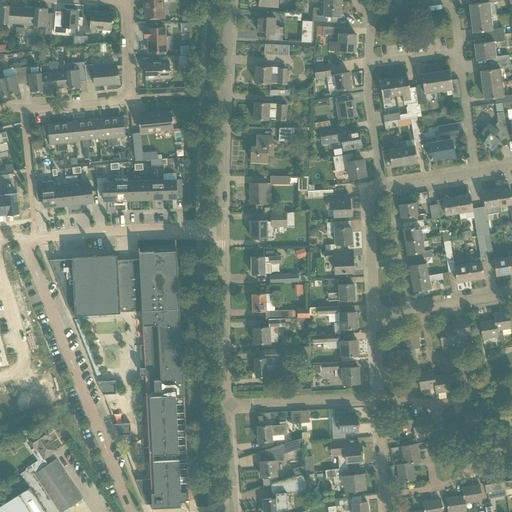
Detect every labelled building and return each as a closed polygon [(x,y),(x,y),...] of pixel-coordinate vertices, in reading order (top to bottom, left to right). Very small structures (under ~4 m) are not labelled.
[(143,0),(143,3),(145,3),(145,19),(164,18),(163,3),(167,3),(166,0),(143,0)] [(469,4),(471,18),(490,16),(497,15),(496,2),(499,1),(498,0),(481,0),(482,3),(469,4)] [(312,22),(317,22),(327,22),(327,16),(341,17),(341,2),(324,1),(323,9),(313,8),(312,22)] [(0,23),(7,24),(7,23),(8,7),(9,7),(9,6),(0,4),(0,23)] [(7,23),(21,24),(22,8),(9,7),(8,7),(7,23)] [(21,24),(34,25),(35,9),(22,8),(21,24)] [(34,25),(34,26),(44,27),(43,33),(51,34),(52,31),(53,17),(47,16),(47,11),(47,9),(45,8),(35,8),(35,9),(34,25)] [(182,19),(190,19),(190,9),(181,9),(182,19)] [(67,34),(68,27),(77,28),(77,26),(82,26),(83,18),(77,17),(78,11),(63,10),(62,17),(55,17),(53,33),(67,34)] [(83,15),(83,18),(82,26),(82,32),(90,33),(91,29),(102,29),(102,34),(110,35),(112,14),(97,12),(97,11),(94,11),(94,12),(91,12),(91,15),(83,15)] [(471,18),(473,33),(484,31),(484,37),(503,35),(502,28),(492,29),(490,16),(471,18)] [(276,25),(276,18),(266,17),(266,19),(258,19),(258,23),(257,23),(257,25),(258,25),(257,32),(265,32),(265,34),(270,34),(269,40),(282,41),(283,27),(279,27),(279,25),(276,25)] [(181,23),(181,32),(189,32),(189,23),(181,23)] [(315,35),(322,35),(330,36),(329,50),(345,51),(354,52),(355,35),(339,34),(339,28),(323,27),(316,27),(315,35)] [(170,36),(165,37),(165,28),(147,29),(147,30),(144,30),(144,38),(147,38),(148,52),(166,52),(166,50),(171,50),(170,36)] [(311,42),(311,29),(302,29),(302,42),(311,42)] [(485,43),(474,44),(476,60),(489,58),(490,64),(509,61),(509,55),(496,57),(494,42),(504,41),(503,35),(484,37),(485,43)] [(182,45),(173,44),(173,54),(181,55),(182,45)] [(278,45),(263,44),(263,55),(278,56),(278,45)] [(302,52),(305,58),(312,54),(309,48),(302,52)] [(145,62),(146,80),(146,84),(147,84),(147,80),(152,80),(152,79),(169,78),(168,61),(145,62)] [(482,85),(502,83),(500,69),(510,68),(509,61),(490,64),(491,70),(480,71),(482,85)] [(68,87),(68,88),(81,87),(80,81),(86,81),(85,74),(85,65),(84,62),(66,64),(67,70),(67,72),(67,71),(68,87)] [(15,74),(4,77),(8,95),(18,93),(20,92),(17,81),(23,81),(22,76),(21,68),(20,68),(20,64),(13,65),(15,74)] [(314,66),(315,72),(316,79),(326,77),(329,94),(329,98),(337,96),(336,90),(351,88),(348,73),(330,76),(328,64),(314,66)] [(93,65),(85,65),(85,74),(86,81),(94,80),(94,86),(118,84),(116,66),(93,68),(93,65)] [(28,67),(21,68),(22,76),(23,81),(29,80),(30,90),(30,92),(32,92),(42,91),(42,90),(40,74),(41,74),(40,73),(28,74),(28,67)] [(255,83),(265,83),(286,84),(287,69),(279,69),(279,68),(256,67),(255,83)] [(449,70),(435,72),(438,92),(451,90),(453,100),(460,99),(457,79),(457,80),(457,82),(451,83),(449,70)] [(0,97),(8,95),(4,77),(2,71),(0,71),(0,97)] [(67,72),(54,73),(55,88),(68,87),(67,71),(67,72)] [(416,86),(416,87),(419,105),(426,104),(425,94),(438,92),(435,72),(421,75),(423,85),(416,86)] [(54,73),(41,74),(40,74),(42,90),(55,88),(54,73)] [(407,76),(395,78),(398,95),(402,95),(404,105),(407,105),(407,107),(405,107),(407,114),(400,115),(401,119),(416,116),(416,117),(417,117),(421,117),(419,105),(416,87),(409,88),(407,76)] [(384,108),(391,107),(390,97),(398,95),(395,78),(379,81),(384,108)] [(482,85),(484,99),(494,98),(495,104),(502,103),(511,101),(511,94),(503,96),(502,83),(482,85)] [(337,96),(329,98),(328,98),(330,106),(337,105),(339,118),(355,115),(353,100),(347,101),(346,95),(337,96)] [(511,101),(502,103),(503,108),(507,108),(508,109),(511,108),(511,101)] [(253,119),(263,119),(268,120),(268,118),(277,119),(281,120),(280,127),(291,127),(291,121),(285,121),(286,105),(277,104),(277,109),(269,108),(269,104),(254,103),(253,119)] [(494,127),(488,123),(481,133),(486,137),(482,143),(492,150),(500,140),(506,139),(504,124),(502,113),(503,113),(503,108),(502,103),(495,104),(498,122),(494,127)] [(171,112),(138,115),(140,133),(173,129),(172,124),(174,123),(173,118),(172,117),(171,112)] [(383,115),(384,122),(396,120),(401,119),(400,115),(399,115),(398,113),(383,115)] [(307,126),(311,121),(305,116),(301,121),(307,126)] [(123,117),(110,118),(113,146),(118,145),(117,138),(125,137),(123,117)] [(417,117),(416,117),(410,118),(414,143),(421,141),(418,127),(417,117)] [(98,118),(85,119),(88,147),(92,146),(92,139),(99,138),(99,140),(100,139),(98,120),(98,118)] [(110,118),(98,120),(100,139),(108,139),(108,146),(113,146),(110,118)] [(72,121),(72,122),(74,142),(75,142),(75,140),(82,140),(83,147),(88,147),(85,119),(72,121)] [(396,120),(384,122),(385,129),(398,127),(397,126),(396,120)] [(72,122),(60,124),(63,151),(68,150),(67,143),(74,142),(72,122)] [(47,125),(49,145),(57,144),(58,151),(63,151),(60,124),(47,125)] [(422,147),(428,146),(430,160),(454,156),(451,137),(458,136),(456,124),(439,127),(441,141),(435,142),(435,138),(421,140),(422,147)] [(344,125),(318,129),(321,144),(341,140),(343,149),(361,147),(358,130),(345,132),(344,125)] [(280,127),(280,128),(279,141),(291,142),(292,129),(291,129),(291,127),(280,127)] [(0,152),(9,151),(6,142),(8,141),(5,132),(0,133),(0,152)] [(250,162),(260,163),(267,163),(267,155),(271,155),(273,136),(257,135),(256,147),(251,147),(250,162)] [(405,141),(401,142),(404,164),(417,162),(415,152),(414,146),(406,147),(405,141)] [(389,155),(382,156),(384,167),(391,166),(392,167),(404,164),(401,142),(395,143),(396,149),(389,150),(389,155)] [(300,146),(301,153),(309,150),(307,144),(300,146)] [(349,162),(348,154),(333,157),(335,173),(348,170),(349,178),(366,176),(363,159),(349,162)] [(270,184),(289,184),(290,176),(270,175),(270,184)] [(298,177),(298,191),(307,191),(307,177),(298,177)] [(108,178),(97,178),(98,198),(103,197),(103,200),(103,201),(116,200),(115,182),(108,182),(108,178)] [(41,179),(35,180),(37,202),(43,201),(44,207),(43,207),(56,206),(54,188),(53,181),(42,182),(41,179)] [(176,180),(163,181),(164,199),(177,198),(176,198),(176,180)] [(139,181),(127,182),(128,200),(140,200),(139,181)] [(151,181),(139,181),(140,200),(152,199),(151,181)] [(163,181),(151,181),(152,199),(164,199),(163,181)] [(127,182),(115,182),(116,200),(128,200),(127,182)] [(257,204),(259,204),(259,203),(267,203),(267,183),(250,183),(250,203),(257,203),(257,204)] [(91,184),(78,185),(80,203),(93,202),(93,201),(92,201),(91,184)] [(78,185),(66,187),(68,205),(80,203),(78,185)] [(66,187),(54,188),(56,206),(68,205),(66,187)] [(509,188),(496,190),(498,206),(511,204),(509,188)] [(482,193),(484,203),(486,215),(499,213),(498,206),(496,190),(482,193)] [(17,193),(5,194),(5,195),(7,215),(19,214),(17,193)] [(333,196),(328,196),(328,197),(329,208),(333,207),(334,216),(340,216),(350,215),(349,201),(340,201),(340,195),(333,196)] [(470,195),(456,197),(459,213),(465,212),(466,218),(473,217),(472,209),(471,205),(470,195)] [(436,200),(437,204),(439,216),(445,215),(458,213),(459,213),(456,197),(436,200)] [(415,202),(399,205),(401,218),(402,218),(403,223),(423,220),(425,220),(424,214),(418,215),(415,202)] [(429,206),(431,218),(431,219),(439,218),(439,216),(437,204),(429,206)] [(250,237),(260,237),(266,237),(266,235),(272,235),(271,226),(294,226),(293,213),(271,213),(271,221),(266,221),(266,220),(250,221),(250,237)] [(480,218),(473,219),(474,223),(476,237),(483,236),(480,222),(480,221),(480,218)] [(404,229),(403,229),(405,242),(422,239),(426,238),(425,233),(428,233),(430,230),(429,227),(427,225),(424,226),(423,220),(403,223),(404,229)] [(487,221),(480,222),(483,236),(489,235),(487,221)] [(335,244),(325,245),(325,251),(341,250),(340,244),(351,243),(351,227),(339,228),(339,222),(326,222),(327,234),(334,233),(335,244)] [(489,235),(483,236),(485,250),(491,248),(489,235)] [(483,236),(476,237),(478,251),(485,250),(483,236)] [(422,239),(405,242),(407,255),(408,254),(409,260),(424,258),(432,256),(431,250),(424,251),(422,239)] [(449,242),(443,243),(447,263),(453,262),(449,242)] [(304,248),(295,251),(298,259),(306,256),(304,248)] [(341,250),(325,251),(325,260),(334,260),(335,273),(353,272),(352,256),(345,256),(344,250),(341,251),(341,250)] [(138,253),(139,259),(142,311),(143,345),(139,345),(141,368),(140,368),(140,375),(141,375),(141,376),(145,375),(146,379),(143,379),(144,393),(146,393),(146,396),(142,397),(146,397),(149,447),(143,448),(144,462),(150,462),(150,479),(136,480),(145,505),(151,504),(151,505),(152,505),(152,508),(181,506),(180,500),(188,499),(188,500),(189,500),(189,499),(191,499),(189,467),(187,467),(182,366),(186,366),(184,343),(181,343),(176,251),(138,253)] [(120,312),(142,311),(139,259),(130,260),(117,261),(117,255),(71,257),(72,259),(49,261),(71,315),(74,314),(74,315),(120,313),(120,312)] [(280,257),(261,257),(251,257),(251,274),(265,274),(271,273),(271,263),(280,263),(280,257)] [(410,266),(409,266),(411,279),(427,276),(425,264),(424,264),(424,263),(425,263),(424,258),(409,260),(410,266)] [(474,264),(467,265),(470,280),(483,278),(481,263),(480,263),(480,258),(473,259),(474,264)] [(493,260),(494,266),(496,276),(509,273),(506,258),(493,260)] [(460,261),(453,262),(457,282),(470,280),(467,265),(460,266),(460,261)] [(427,276),(411,279),(413,291),(418,290),(419,296),(425,295),(424,289),(428,289),(430,288),(429,282),(442,279),(443,286),(450,285),(448,272),(441,274),(427,276)] [(270,284),(282,284),(282,283),(298,282),(298,275),(270,275),(270,284)] [(338,293),(328,294),(328,301),(344,300),(354,300),(353,284),(337,285),(338,293)] [(262,294),(252,294),(252,312),(262,311),(265,311),(265,320),(268,320),(284,319),(288,319),(288,311),(288,310),(278,310),(274,310),(273,302),(273,294),(262,294)] [(356,328),(355,312),(334,314),(334,306),(317,307),(309,308),(309,316),(317,315),(317,316),(328,316),(328,322),(339,321),(339,329),(349,328),(349,329),(351,329),(351,328),(356,328)] [(309,316),(309,308),(297,308),(297,318),(309,318),(309,316)] [(493,314),(494,320),(495,320),(496,331),(511,328),(508,311),(493,314)] [(452,321),(453,326),(454,326),(455,337),(470,335),(467,318),(452,321)] [(253,343),(263,343),(277,342),(277,328),(285,327),(284,322),(290,322),(290,319),(284,319),(268,320),(269,327),(253,328),(253,343)] [(495,320),(494,320),(480,322),(483,339),(497,337),(496,331),(495,320)] [(439,329),(442,346),(456,343),(455,337),(454,326),(453,326),(439,329)] [(400,335),(403,350),(414,348),(420,347),(417,332),(400,335)] [(312,335),(309,336),(309,344),(312,344),(322,343),(323,349),(329,349),(339,348),(340,356),(351,356),(352,356),(352,355),(357,355),(357,340),(338,341),(337,334),(327,334),(312,335)] [(287,348),(281,348),(258,351),(259,358),(254,359),(255,377),(275,376),(274,358),(281,357),(281,359),(288,358),(287,348)] [(300,348),(300,357),(309,357),(309,348),(300,348)] [(403,350),(397,351),(399,365),(416,362),(414,348),(403,350)] [(337,362),(322,363),(323,371),(335,371),(335,376),(342,376),(343,384),(359,383),(358,367),(338,368),(337,362)] [(435,387),(433,376),(433,371),(418,373),(420,390),(435,387)] [(310,382),(309,373),(300,374),(300,382),(310,382)] [(448,374),(433,376),(435,387),(436,393),(451,391),(448,374)] [(115,381),(97,382),(102,395),(116,394),(115,381)] [(109,422),(113,420),(103,398),(99,400),(109,422)] [(463,412),(464,420),(465,425),(466,425),(466,428),(483,425),(481,409),(463,412)] [(309,423),(308,410),(300,411),(301,423),(309,423)] [(300,411),(286,412),(286,421),(291,420),(291,424),(298,423),(298,429),(302,429),(301,423),(300,411)] [(396,430),(406,428),(413,427),(413,424),(412,419),(411,411),(393,414),(396,430)] [(357,431),(357,416),(331,417),(332,439),(345,438),(345,431),(357,431)] [(429,416),(412,419),(413,424),(413,427),(414,435),(425,433),(424,430),(432,429),(429,416)] [(465,425),(464,420),(447,423),(450,436),(457,434),(457,437),(468,435),(466,428),(466,425),(465,425)] [(258,442),(268,441),(272,441),(271,435),(287,434),(286,425),(286,421),(279,422),(279,425),(271,426),(271,425),(257,426),(258,442)] [(130,423),(114,424),(118,436),(131,435),(130,423)] [(43,426),(26,437),(34,448),(31,450),(38,461),(25,469),(26,470),(20,474),(29,488),(40,481),(35,474),(48,465),(44,460),(58,451),(51,441),(52,440),(43,426)] [(75,433),(78,440),(85,437),(82,430),(75,433)] [(283,461),(283,454),(302,448),(302,447),(301,439),(269,448),(270,461),(260,461),(261,477),(271,476),(277,476),(276,467),(276,461),(283,461)] [(331,441),(332,453),(332,456),(337,456),(339,469),(345,468),(347,468),(347,462),(362,460),(361,453),(362,453),(362,450),(361,450),(360,444),(348,446),(348,440),(331,441)] [(406,456),(407,463),(407,464),(412,463),(420,461),(417,444),(401,447),(403,457),(406,456)] [(0,505),(0,511),(62,511),(82,499),(56,459),(48,465),(35,474),(40,481),(29,488),(0,505)] [(407,464),(407,463),(396,465),(398,475),(401,475),(402,482),(415,480),(412,463),(407,464)] [(304,466),(298,467),(293,469),(296,477),(306,473),(306,472),(305,469),(304,466)] [(339,469),(324,470),(325,478),(333,477),(334,484),(347,483),(348,490),(353,490),(353,491),(355,490),(365,489),(363,474),(346,476),(345,468),(339,469)] [(511,471),(502,473),(504,488),(504,489),(506,496),(507,495),(511,493),(511,470),(511,471)] [(486,492),(504,489),(504,488),(502,473),(489,475),(489,478),(484,479),(486,492)] [(263,499),(263,511),(277,511),(277,510),(288,509),(286,493),(306,491),(305,474),(296,477),(271,485),(272,499),(263,499)] [(462,488),(463,495),(464,503),(482,500),(479,485),(462,488)] [(446,498),(447,508),(448,511),(458,511),(465,511),(464,503),(463,495),(446,498)] [(350,497),(338,499),(339,506),(343,505),(344,511),(352,511),(368,511),(367,502),(351,504),(350,497)] [(422,502),(423,510),(423,511),(441,511),(440,499),(422,502)]
